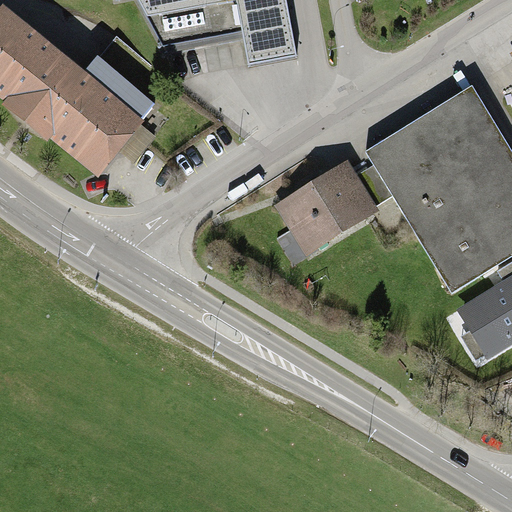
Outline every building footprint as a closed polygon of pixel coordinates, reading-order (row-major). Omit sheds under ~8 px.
[(113,0),(115,5),(134,2),(161,51),(242,39),(247,71),(295,63),(284,0),(113,0)] [(145,135),(11,22),(0,34),(0,101),(101,187),(145,135)] [(511,259),(511,154),(474,94),(366,161),(451,298),(511,259)] [(343,175),(277,214),(305,260),(370,222),(343,175)] [(511,342),(511,277),(459,310),(488,357),(511,342)]
